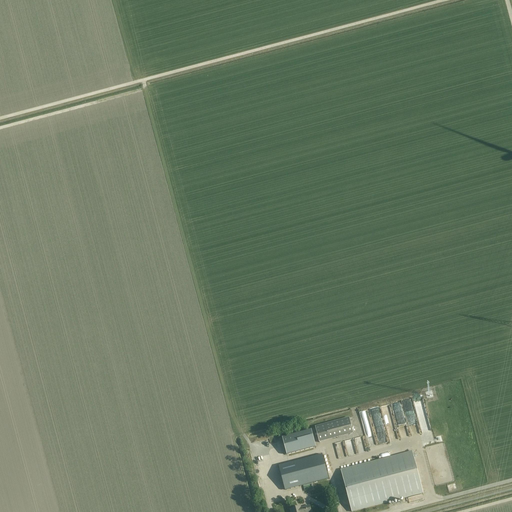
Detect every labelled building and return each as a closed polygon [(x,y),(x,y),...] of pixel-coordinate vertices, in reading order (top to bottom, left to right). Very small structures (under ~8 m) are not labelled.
[(389,441),(396,439),(388,405),(381,407),(389,441)] [(377,444),(385,442),(376,407),(369,409),(377,444)] [(401,438),(407,437),(400,408),(393,410),(401,438)] [(365,411),(358,412),(363,437),(370,435),(365,411)] [(349,418),(316,427),(320,442),(353,434),(349,418)] [(414,423),(409,425),(412,435),(418,433),(414,423)] [(310,431),(283,438),(287,454),(315,447),(310,431)] [(358,454),(365,452),(360,436),(353,438),(358,454)] [(373,438),(365,440),(367,447),(375,446),(373,438)] [(350,439),(343,441),(348,456),(355,454),(350,439)] [(334,443),(338,459),(345,457),(341,441),(334,443)] [(347,493),(352,511),(423,494),(412,451),(341,470),(346,489),(345,490),(345,491),(346,492),(346,493),(347,493)] [(279,466),(286,490),(328,478),(322,455),(279,466)]
